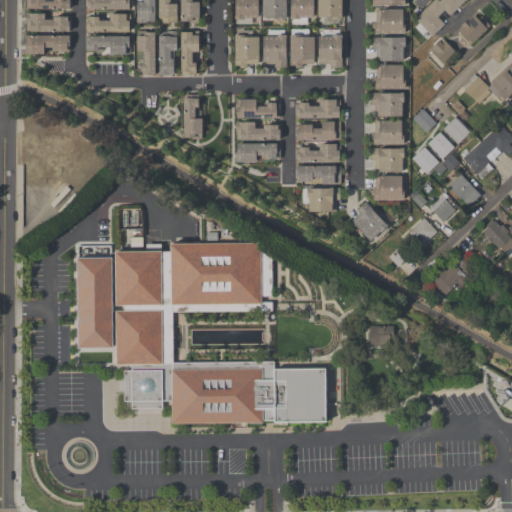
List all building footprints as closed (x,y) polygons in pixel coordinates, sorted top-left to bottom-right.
[(25,0),(25,11),(69,11),(69,0),(25,0)] [(130,10),(130,0),(86,0),(87,10),(130,10)] [(137,23),(155,23),(154,0),(140,0),(140,1),(137,1),(137,23)] [(176,0),(158,0),(158,24),(176,24),(176,0)] [(198,23),(198,0),(179,0),(180,23),(198,23)] [(234,0),(234,24),(259,24),(259,0),(234,0)] [(343,21),(342,0),(261,0),(261,20),(343,21)] [(467,0),(435,0),(412,22),(428,40),(445,25),(438,18),(446,11),(450,16),(467,0)] [(426,0),(416,0),(413,4),(419,9),(426,0)] [(403,10),(373,10),(373,34),(403,34),(403,10)] [(490,27),(476,13),(457,32),(471,46),(490,27)] [(70,32),(70,16),(24,16),(24,32),(70,32)] [(129,16),(86,16),(86,33),(129,33),(129,16)] [(138,76),(154,76),(154,34),(138,34),(138,76)] [(180,75),(197,75),(197,34),(180,34),(180,75)] [(24,36),(24,54),(69,54),(69,36),(24,36)] [(234,37),(233,67),(316,69),(316,67),(342,68),(342,39),(234,37)] [(129,38),(85,38),(85,56),(129,56),(129,38)] [(159,38),(159,76),(175,76),(175,38),(159,38)] [(403,38),(372,38),(372,61),(403,61),(403,38)] [(441,65),(454,51),(441,38),(428,52),(441,65)] [(491,94),(502,104),(511,94),(511,55),(509,58),(511,61),(487,86),(476,75),(463,88),(479,105),(491,94)] [(403,66),(373,66),(373,91),(403,91),(403,66)] [(403,94),(370,94),(370,118),(403,118),(403,94)] [(202,98),(184,98),(184,140),(202,140),(202,98)] [(236,120),(280,120),(280,102),(236,102),(236,120)] [(340,119),(340,103),(296,103),(296,119),(340,119)] [(426,134),(437,124),(422,109),(412,120),(426,134)] [(457,146),(470,133),(455,117),(442,130),(457,146)] [(401,122),(371,122),(371,145),(401,145),(401,122)] [(281,163),(281,144),(280,144),(280,124),(236,124),(236,163),(281,163)] [(340,125),(296,125),(296,142),(340,142),(340,125)] [(462,160),(476,175),(499,154),(502,157),(511,147),(511,139),(499,125),(462,160)] [(442,160),(454,148),(439,133),(427,145),(442,160)] [(340,164),(340,147),(296,147),(296,164),(340,164)] [(411,161),(428,175),(440,162),(423,147),(411,161)] [(403,149),(371,149),(371,173),(403,173),(403,149)] [(340,184),(340,168),(296,168),(296,184),(340,184)] [(480,195),(459,174),(447,187),(468,208),(480,195)] [(402,202),(402,177),(372,177),(372,202),(402,202)] [(338,213),(338,191),(305,191),(305,213),(338,213)] [(444,224),(458,209),(443,194),(428,209),(444,224)] [(371,245),(388,228),(366,206),(349,223),(371,245)] [(422,249),(438,233),(423,218),(407,234),(422,249)] [(511,224),(488,224),(488,248),(511,248),(511,224)] [(115,365),(128,365),(128,370),(123,370),(123,386),(124,402),(130,402),(130,409),(144,409),(162,409),(162,402),(170,402),(170,423),(261,422),(261,420),(275,420),(275,422),(326,421),(326,410),(325,369),(273,370),(273,362),(173,363),(173,313),(261,312),(261,297),(273,297),(272,251),(260,251),(260,241),(167,242),(167,251),(113,251),(114,306),(123,306),(123,310),(115,310),(115,365)] [(56,294),(77,294),(78,353),(111,352),(110,249),(77,249),(77,261),(56,261),(56,294)] [(435,298),(472,288),(465,262),(429,272),(435,298)] [(369,327),(369,345),(392,345),(392,327),(369,327)] [(511,365),(511,353),(493,353),(493,370),(502,370),(502,365),(511,365)]
